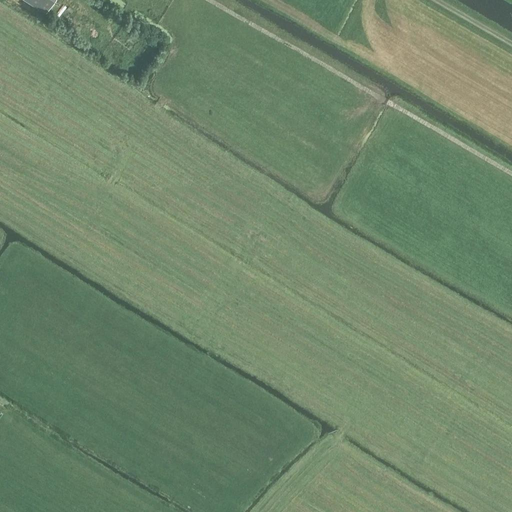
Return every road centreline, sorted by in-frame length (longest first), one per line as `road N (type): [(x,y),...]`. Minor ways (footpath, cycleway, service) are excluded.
road 1 (track): [(511,173),(206,0)]
road 2 (track): [(150,114),(0,18)]
